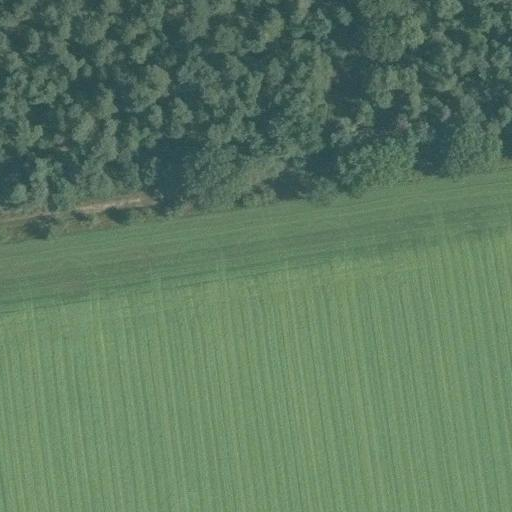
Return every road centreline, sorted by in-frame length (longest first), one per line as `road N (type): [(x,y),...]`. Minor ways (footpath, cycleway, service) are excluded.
road 1 (track): [(285,187),(0,230)]
road 2 (track): [(511,153),(285,187)]
road 3 (track): [(285,187),(376,0)]
